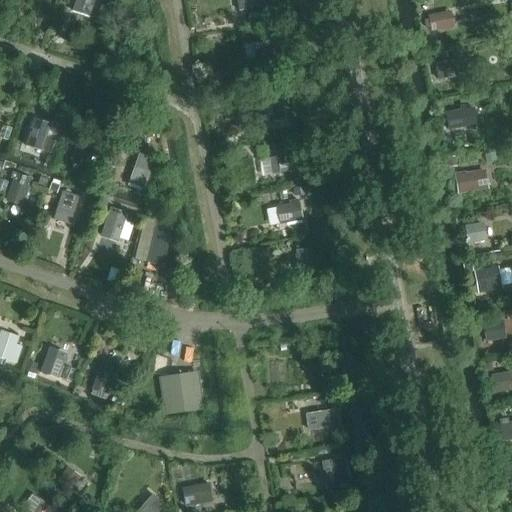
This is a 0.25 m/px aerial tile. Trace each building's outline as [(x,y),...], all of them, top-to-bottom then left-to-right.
[(77,0),(74,10),(90,16),(96,0),(77,0)] [(266,7),(264,0),(239,0),(240,10),(266,7)] [(462,26),(457,3),(425,9),(430,32),(462,26)] [(273,40),(247,42),(248,58),(274,56),(273,40)] [(436,62),(439,80),(459,76),(456,58),(436,62)] [(263,100),(263,121),(286,120),(286,99),(263,100)] [(477,107),(447,110),(449,128),(478,126),(477,107)] [(26,146),(43,152),(51,127),(34,122),(26,146)] [(101,151),(76,143),(67,172),(91,180),(101,151)] [(130,186),(149,190),(157,157),(139,153),(130,186)] [(271,157),(274,174),(299,170),(296,153),(271,157)] [(485,196),(480,166),(452,171),(457,200),(485,196)] [(27,207),(33,176),(13,172),(7,203),(27,207)] [(72,224),(82,192),(66,187),(55,218),(72,224)] [(263,225),(305,219),(303,202),(261,209),(263,225)] [(111,207),(98,251),(115,256),(128,212),(111,207)] [(135,261),(163,267),(169,244),(174,225),(145,219),(135,261)] [(487,222),(466,224),(468,243),(489,241),(487,222)] [(499,266),(475,270),(479,294),(504,290),(499,266)] [(488,347),(511,341),(511,330),(509,318),(483,324),(488,347)] [(3,329),(0,337),(0,362),(6,364),(8,359),(16,362),(25,338),(3,329)] [(66,376),(73,355),(41,343),(33,364),(66,376)] [(311,356),(313,375),(330,373),(327,354),(311,356)] [(103,359),(93,388),(110,394),(120,365),(103,359)] [(511,369),(491,374),(495,392),(511,389),(511,369)] [(160,380),(166,417),(203,411),(198,374),(160,380)] [(318,395),(318,408),(335,408),(335,394),(318,395)] [(341,409),(308,410),(309,428),(342,427),(341,409)] [(324,460),(328,486),(351,482),(347,456),(324,460)] [(60,479),(75,488),(83,474),(68,465),(60,479)] [(186,505),(214,502),(213,482),(185,484),(186,505)] [(164,511),(170,506),(154,493),(138,511),(164,511)]
